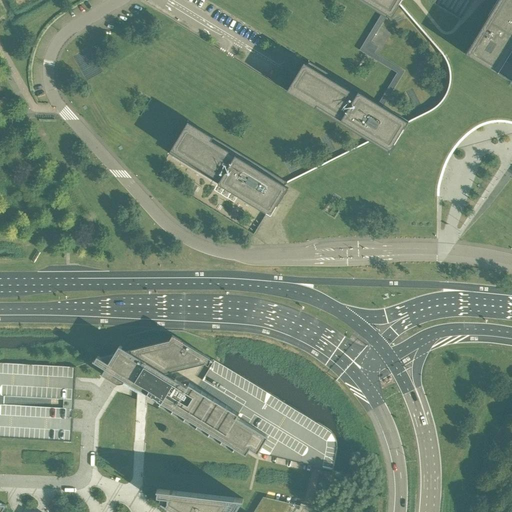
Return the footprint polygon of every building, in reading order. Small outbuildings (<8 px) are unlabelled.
[(402,0),(356,0),(381,15),(385,17),(387,18),(389,15),(392,17),(402,0)] [(511,82),(511,0),(497,0),(465,54),(498,74),(511,82)] [(309,61),(307,65),(304,63),(287,91),(369,141),(389,153),(401,134),(409,121),(383,106),(381,104),(379,103),(378,104),(309,61)] [(269,214),(271,215),(289,187),(285,185),(287,182),(188,122),(169,153),(238,195),(238,196),(268,214),(269,214)] [(160,406),(200,430),(233,450),(235,447),(246,454),(250,448),(258,453),(268,436),(237,417),(239,414),(196,387),(189,383),(187,387),(165,373),(170,371),(171,371),(205,363),(206,363),(206,364),(208,365),(211,361),(212,361),(213,360),(172,335),(170,339),(170,340),(143,347),(114,354),(109,363),(98,356),(95,360),(94,360),(93,361),(106,368),(102,374),(107,378),(114,382),(115,383),(117,383),(118,383),(119,384),(120,383),(122,383),(130,381),(142,388),(141,389),(141,390),(141,391),(142,391),(143,392),(144,392),(145,392),(145,391),(146,391),(148,392),(147,394),(161,402),(159,405),(160,406)] [(0,437),(72,441),(72,432),(73,425),(75,383),(75,378),(76,367),(0,362),(0,437)] [(234,511),(242,500),(243,500),(243,499),(157,489),(157,490),(158,490),(157,495),(165,496),(162,501),(170,506),(172,508),(179,511),(234,511)]
